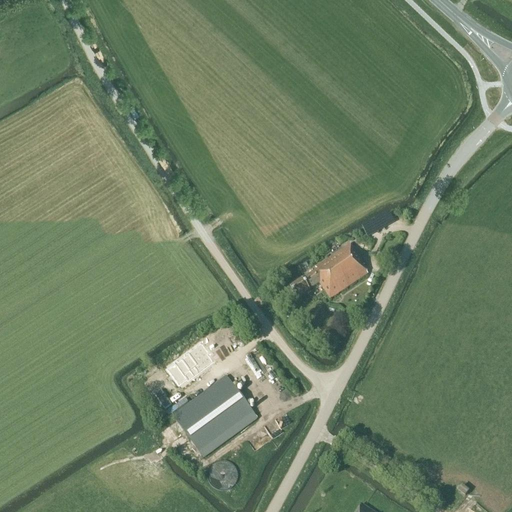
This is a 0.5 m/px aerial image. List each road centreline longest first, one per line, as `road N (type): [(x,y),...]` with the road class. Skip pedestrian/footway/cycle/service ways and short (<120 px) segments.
road 1 (unclassified): [(337,391),(292,357),(216,254),(64,0)]
road 2 (tertiary): [(337,391),(437,191),(511,102)]
road 3 (tertiary): [(272,511),(337,391)]
